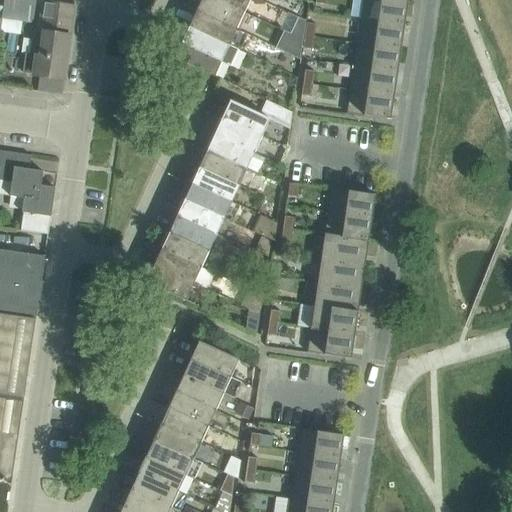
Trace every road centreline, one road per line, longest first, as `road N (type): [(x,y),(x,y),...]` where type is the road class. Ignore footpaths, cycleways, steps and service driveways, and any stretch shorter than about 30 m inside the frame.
road 1 (residential): [(355,511),(430,0)]
road 2 (residential): [(25,506),(63,253)]
road 3 (unclassified): [(63,253),(116,257),(127,249),(201,88)]
road 4 (unclassified): [(75,511),(103,484),(173,332)]
road 5 (residential): [(63,253),(81,131)]
